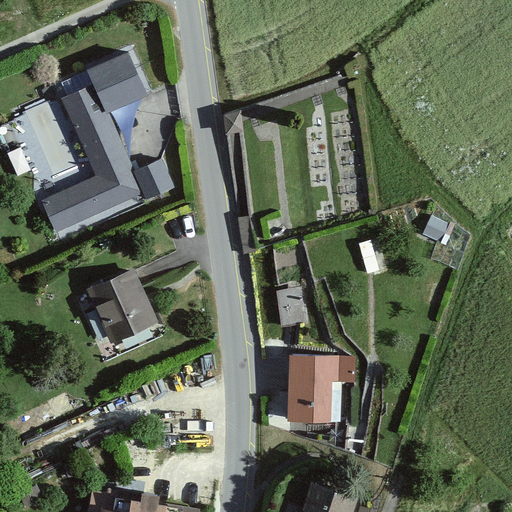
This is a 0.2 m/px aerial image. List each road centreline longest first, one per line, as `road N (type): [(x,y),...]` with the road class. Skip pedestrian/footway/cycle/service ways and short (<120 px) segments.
road 1 (tertiary): [(189,0),(227,242),(241,413),(239,511)]
road 2 (residential): [(128,0),(0,56)]
